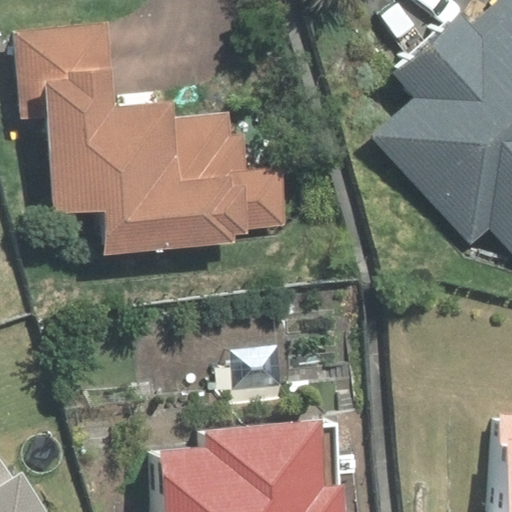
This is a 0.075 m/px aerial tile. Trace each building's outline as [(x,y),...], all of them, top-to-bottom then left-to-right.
[(422,98),(379,137),(471,238),(490,221),(511,245),(511,0),(500,0),(472,26),(460,12),(396,70),(422,98)] [(104,214),(107,252),(233,243),(232,229),(286,225),(281,166),(246,168),(243,136),(227,137),(225,115),(175,119),(174,102),(166,102),(165,90),(114,94),(108,23),(11,30),(18,123),(46,121),(53,218),(104,214)] [(490,511),(511,511),(511,415),(498,414),(490,511)] [(207,452),(160,455),(162,511),(345,511),(344,486),(339,486),(336,427),(321,428),(321,424),(206,430),(207,452)] [(0,461),(0,511),(43,511),(21,476),(12,481),(0,461)]
